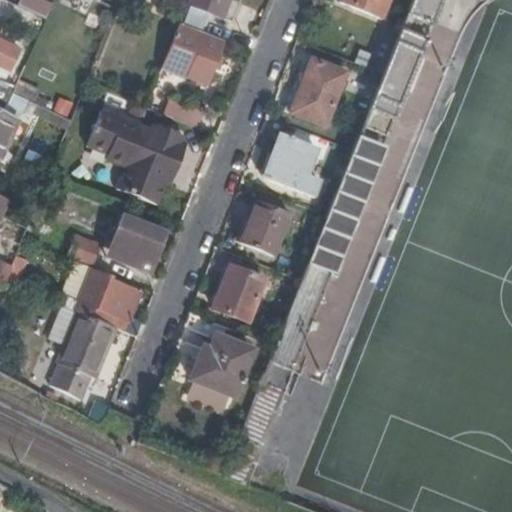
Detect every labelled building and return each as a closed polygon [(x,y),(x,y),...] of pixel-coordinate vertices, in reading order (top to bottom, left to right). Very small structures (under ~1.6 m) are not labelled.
[(43,0),(18,0),(16,6),(46,18),(52,3),(43,0)] [(178,23),(203,33),(211,14),(230,22),(237,4),(228,0),(190,0),(188,5),(185,4),(178,23)] [(222,478),(247,488),(256,464),(252,461),(271,411),(277,413),(405,89),(440,0),(412,0),(400,32),(383,75),(378,86),(352,151),(326,216),(300,282),(274,347),(249,411),(222,478)] [(388,0),(340,0),(339,3),(381,19),(388,0)] [(223,44),(177,25),(162,64),(187,74),(186,77),(206,86),(223,44)] [(400,32),(384,26),(373,54),(361,49),(355,64),(383,75),(400,32)] [(0,43),(0,80),(5,83),(18,51),(0,43)] [(324,127),(345,73),(311,59),(304,77),(290,113),(324,127)] [(162,64),(159,69),(185,79),(186,77),(187,74),(162,64)] [(304,77),(298,75),(284,111),(290,113),(304,77)] [(174,120),(180,105),(169,101),(163,115),(174,120)] [(174,120),(194,127),(200,113),(180,105),(174,120)] [(0,159),(17,121),(4,115),(0,112),(0,159)] [(157,128),(155,134),(152,139),(144,135),(146,130),(104,114),(94,139),(116,148),(112,158),(110,163),(129,171),(120,193),(161,209),(170,187),(173,178),(178,180),(190,148),(185,146),(188,140),(157,128)] [(152,139),(155,134),(146,130),(144,135),(152,139)] [(316,151),(281,137),(264,180),(313,198),(319,183),(306,178),(316,151)] [(116,148),(94,139),(90,150),(112,158),(116,148)] [(178,180),(173,178),(170,187),(174,189),(178,180)] [(289,215),(255,201),(253,206),(239,244),(273,257),(289,215)] [(253,206),(250,205),(234,242),(239,244),(253,206)] [(160,240),(163,232),(123,216),(107,257),(147,274),(150,266),(160,240)] [(100,247),(75,237),(68,256),(92,266),(100,247)] [(150,266),(154,268),(164,241),(160,240),(150,266)] [(0,264),(0,286),(4,288),(5,284),(11,269),(0,264)] [(262,281),(229,268),(228,270),(223,283),(213,309),(246,323),(262,281)] [(228,270),(223,268),(218,282),(223,283),(228,270)] [(77,313),(79,314),(114,328),(118,330),(122,321),(127,322),(138,293),(108,281),(110,277),(92,269),(79,300),(81,301),(77,313)] [(56,313),(48,340),(61,344),(69,317),(56,313)] [(79,314),(52,386),(84,399),(92,378),(94,379),(114,328),(79,314)] [(251,351),(214,336),(205,361),(198,359),(190,382),(233,398),(238,385),(241,385),(243,381),(240,379),(251,351)]
